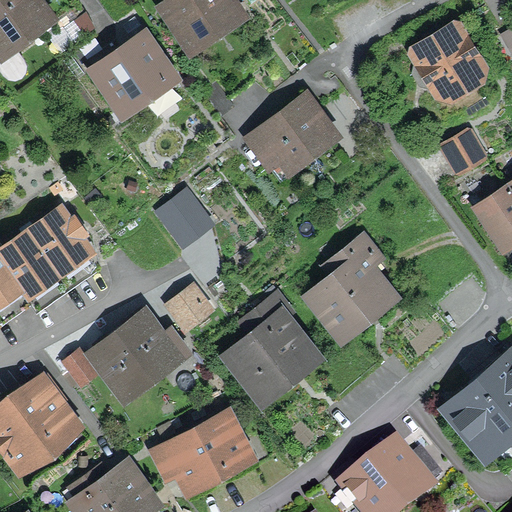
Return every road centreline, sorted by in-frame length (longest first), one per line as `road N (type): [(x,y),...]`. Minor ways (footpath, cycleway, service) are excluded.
road 1 (residential): [(511,301),(353,438),(253,511)]
road 2 (residential): [(335,58),(511,301)]
road 3 (residential): [(184,263),(0,363)]
road 4 (residential): [(235,133),(335,58)]
